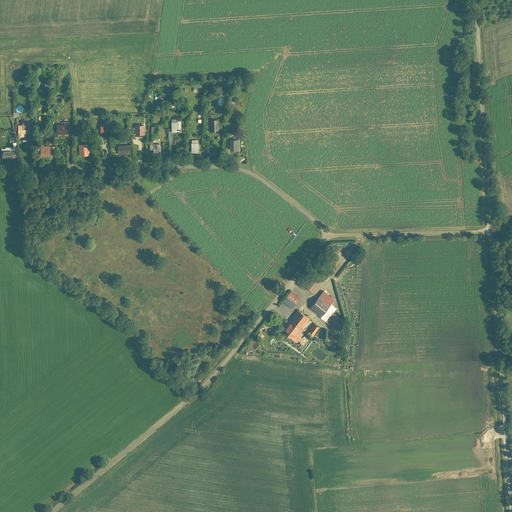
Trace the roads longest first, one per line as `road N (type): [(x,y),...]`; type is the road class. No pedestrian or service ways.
road 1 (residential): [(491,233),(326,235),(198,393),(52,511)]
road 2 (track): [(326,235),(235,167),(0,172)]
road 3 (residential): [(509,511),(491,233)]
road 4 (residential): [(491,233),(479,0)]
